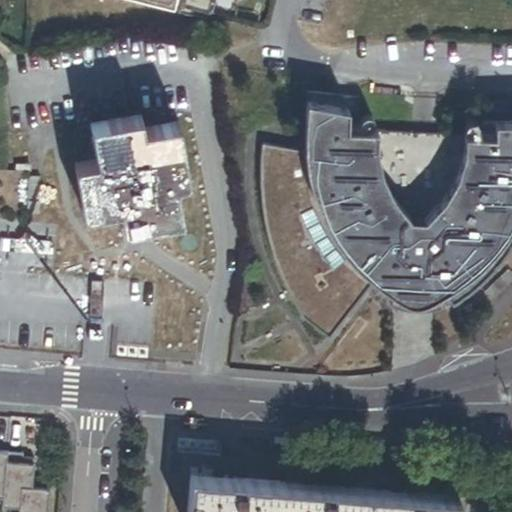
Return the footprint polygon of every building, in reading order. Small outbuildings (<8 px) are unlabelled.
[(156,0),(203,12),(206,0),(156,0)] [(356,130),(357,99),(308,92),(305,150),(262,145),(260,176),(260,194),(265,223),(274,261),(293,300),(302,315),(327,334),(371,280),(392,295),(401,297),(399,304),(413,306),(428,305),(427,297),(434,296),(441,293),(451,304),(470,293),(485,278),(496,265),(505,250),(511,240),(511,121),(485,122),(484,133),(356,130)] [(188,183),(177,122),(143,129),(140,116),(90,126),(96,160),(74,164),(84,215),(119,209),(124,231),(181,220),(175,185),(188,183)] [(0,498),(0,510),(17,511),(16,511),(43,511),(44,492),(30,490),(32,468),(22,466),(21,455),(0,452),(0,498)] [(456,511),(458,498),(190,475),(187,511),(456,511)]
